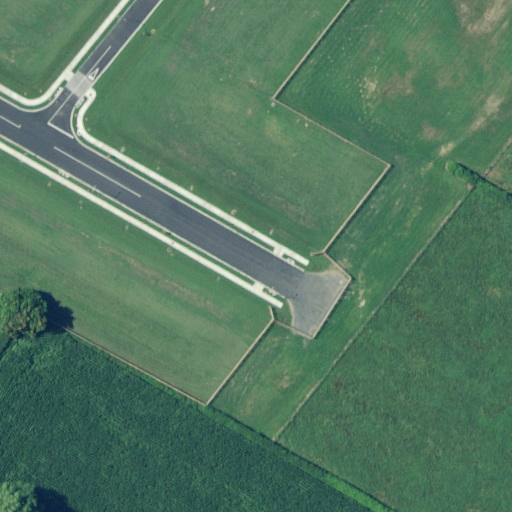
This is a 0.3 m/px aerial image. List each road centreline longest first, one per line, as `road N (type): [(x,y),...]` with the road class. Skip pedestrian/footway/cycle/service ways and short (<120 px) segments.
road 1 (residential): [(312,292),(34,136)]
road 2 (residential): [(34,136),(145,0)]
